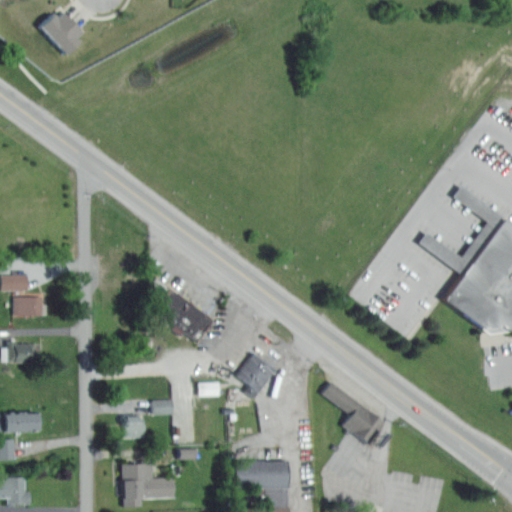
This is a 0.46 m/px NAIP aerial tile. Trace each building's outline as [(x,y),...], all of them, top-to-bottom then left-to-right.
[(57,13),(77,32),(71,38),(76,43),(63,56),(33,27),(45,15),(50,20),(57,13)] [(511,224),(500,216),(501,213),(458,181),(450,192),(484,218),(458,253),(424,227),(416,238),(459,271),(442,295),(479,323),(498,320),(505,325),(511,315),(511,224)] [(0,270),(25,270),(25,286),(0,286),(0,270)] [(205,320),(190,340),(132,299),(148,277),(205,320)] [(40,293),(40,312),(12,312),(12,293),(40,293)] [(37,340),(37,357),(0,357),(0,344),(5,344),(5,337),(14,337),(14,340),(37,340)] [(252,394),(244,388),(247,384),(233,375),(251,350),(273,366),(252,394)] [(329,377),(384,418),(367,441),(348,427),(346,430),(344,428),(346,425),(340,421),(348,409),(320,388),(329,377)] [(214,395),(214,381),(193,382),(194,395),(214,395)] [(149,411),(171,410),(170,395),(149,395),(149,411)] [(35,426),(34,408),(0,409),(1,428),(35,426)] [(122,434),(142,433),(141,410),(121,411),(122,434)] [(0,456),(13,456),(13,436),(0,436),(0,456)] [(193,448),(173,449),(174,458),(193,458),(193,448)] [(230,459),(283,459),(284,506),(260,506),(259,487),(231,488),(230,459)] [(122,502),(139,501),(138,495),(171,493),(170,473),(144,474),(143,460),(120,461),(122,502)] [(28,500),(28,488),(24,488),(24,473),(5,474),(5,476),(0,476),(0,494),(6,494),(6,501),(28,500)]
